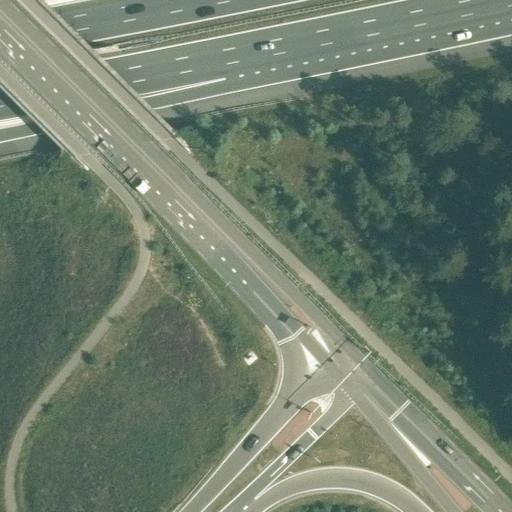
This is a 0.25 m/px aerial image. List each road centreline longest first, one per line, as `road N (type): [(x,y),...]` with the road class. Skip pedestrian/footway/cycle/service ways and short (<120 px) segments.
road 1 (primary): [(355,363),(0,2)]
road 2 (primary): [(0,30),(323,362)]
road 3 (motorway): [(0,136),(168,99),(249,54)]
road 4 (motorway): [(249,54),(501,0)]
road 5 (motorway): [(0,102),(249,54)]
road 6 (primary): [(499,511),(355,363)]
road 7 (motorway): [(195,0),(0,37)]
road 8 (motorway): [(323,362),(192,511)]
road 9 (motorway): [(243,511),(301,483),(337,478),(388,492),(414,511)]
road 10 (motorway): [(239,511),(352,394)]
road 11 (primary): [(352,394),(448,511)]
